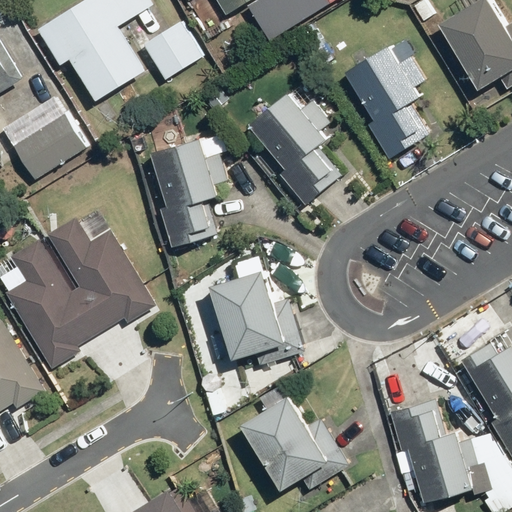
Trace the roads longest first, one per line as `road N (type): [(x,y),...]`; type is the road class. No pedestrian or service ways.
road 1 (residential): [(511,259),(403,325),(376,328),(338,303),(332,278),(354,233),(511,142)]
road 2 (residential): [(159,404),(0,508)]
